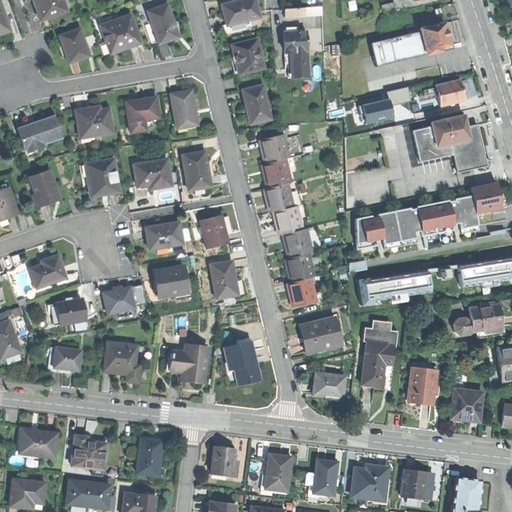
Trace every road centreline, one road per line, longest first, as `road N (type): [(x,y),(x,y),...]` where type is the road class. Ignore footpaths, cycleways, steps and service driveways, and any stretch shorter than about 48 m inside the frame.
road 1 (residential): [(286,425),(286,380),(207,62)]
road 2 (residential): [(511,456),(286,425)]
road 3 (residential): [(194,417),(0,397)]
road 4 (residential): [(207,62),(57,86),(16,75)]
road 5 (secondary): [(471,0),(511,124)]
road 6 (residential): [(0,249),(73,224),(89,232),(98,264)]
